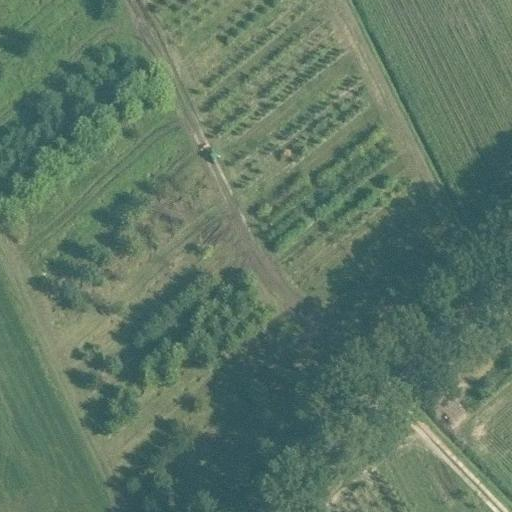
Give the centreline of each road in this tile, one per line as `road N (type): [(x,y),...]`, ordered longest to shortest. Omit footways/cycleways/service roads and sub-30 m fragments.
road 1 (unclassified): [(250,511),(511,282)]
road 2 (track): [(384,394),(497,511)]
